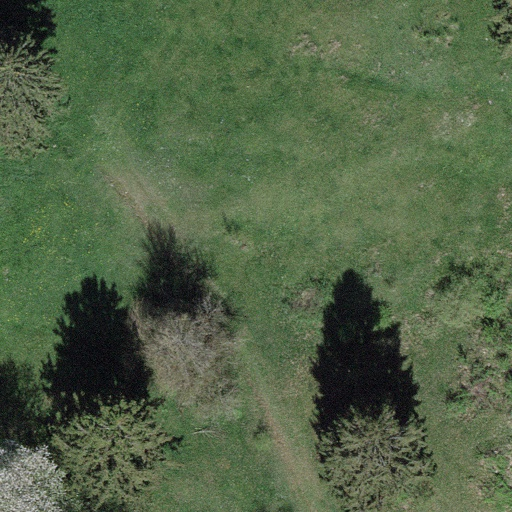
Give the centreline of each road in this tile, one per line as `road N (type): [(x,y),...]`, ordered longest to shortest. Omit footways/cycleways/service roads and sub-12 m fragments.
road 1 (unknown): [(318,511),(280,426),(191,273),(113,158),(0,42)]
road 2 (track): [(182,0),(320,68),(511,99)]
road 3 (track): [(0,234),(280,426)]
road 4 (track): [(511,122),(457,0)]
